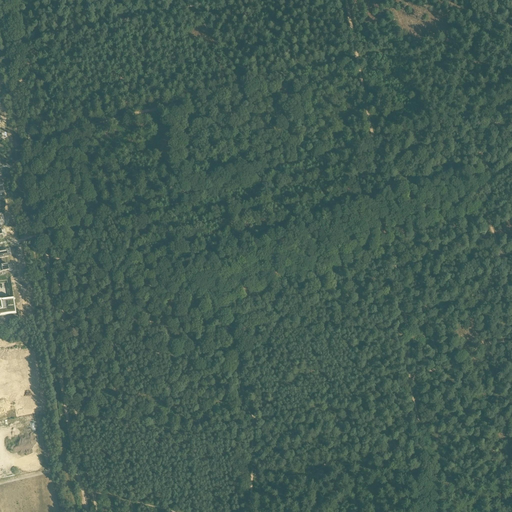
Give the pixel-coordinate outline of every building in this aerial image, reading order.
[(8,264),(0,265),(0,272),(9,270),(8,264)] [(0,314),(15,312),(13,300),(0,301),(0,314)] [(41,393),(31,395),(33,406),(43,403),(41,393)] [(31,395),(21,397),(23,408),(33,406),(31,395)] [(21,397),(11,400),(13,410),(23,408),(21,397)] [(11,400),(1,402),(3,412),(13,410),(11,400)] [(35,430),(29,432),(31,442),(37,440),(35,430)] [(22,431),(16,432),(18,442),(24,441),(22,431)] [(41,461),(34,463),(37,473),(43,471),(41,461)] [(29,466),(22,468),(24,478),(31,476),(29,466)] [(3,471),(5,482),(11,481),(9,470),(8,470),(8,467),(6,468),(6,471),(3,471)] [(51,495),(44,497),(47,507),(53,505),(51,495)] [(38,496),(31,497),(34,507),(40,506),(38,496)] [(16,501),(10,502),(11,511),(17,511),(18,511),(16,501)]
